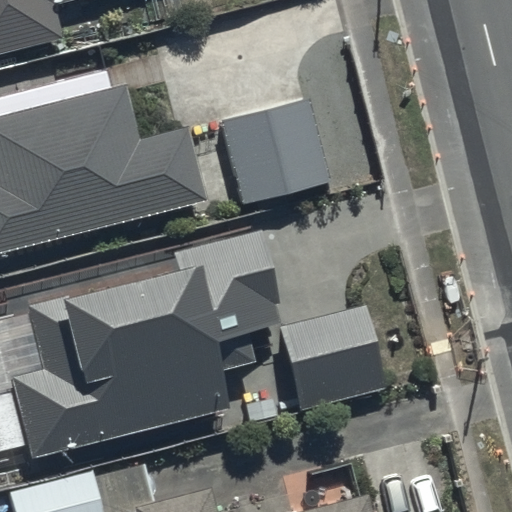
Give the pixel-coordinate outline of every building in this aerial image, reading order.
[(80,0),(0,0),(0,58),(59,44),(49,8),(80,0)] [(0,254),(201,206),(182,129),(132,141),(119,90),(0,118),(0,254)] [(301,103),(215,124),(235,204),(321,183),(301,103)] [(34,373),(3,380),(21,460),(219,414),(211,377),(249,368),(242,337),(274,329),(252,235),(166,255),(172,280),(57,307),(56,302),(19,310),(34,373)] [(359,310),(275,332),(292,408),(378,386),(359,310)] [(367,511),(363,497),(304,511),(208,511),(203,491),(148,505),(137,463),(4,496),(7,511),(367,511)]
